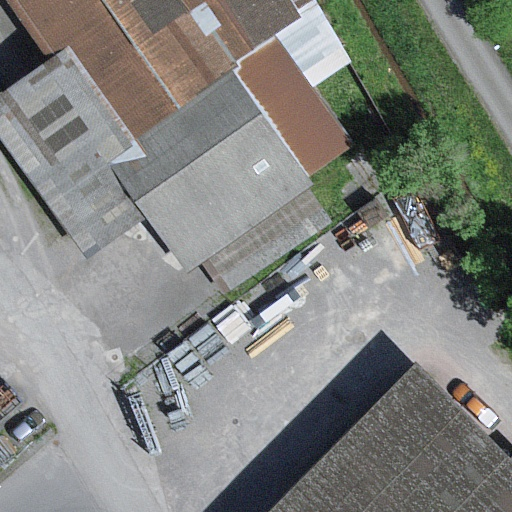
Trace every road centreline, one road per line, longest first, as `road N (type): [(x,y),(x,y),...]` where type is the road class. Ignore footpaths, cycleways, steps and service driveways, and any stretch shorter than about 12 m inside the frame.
road 1 (residential): [(132,511),(28,302),(0,271)]
road 2 (residential): [(511,119),(445,0)]
